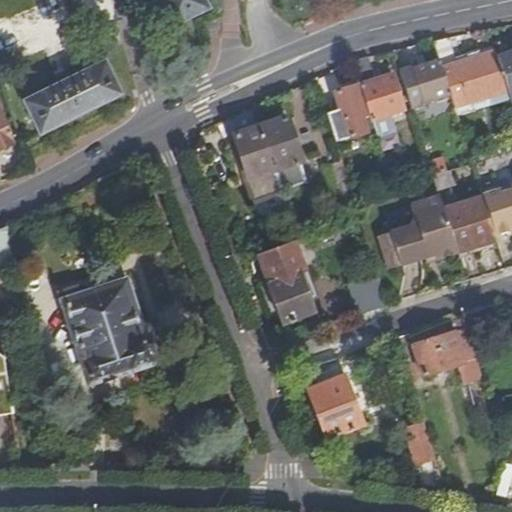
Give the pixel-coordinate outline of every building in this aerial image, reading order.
[(205,0),(159,0),(172,27),(210,9),(205,0)] [(451,95),(455,109),(509,92),(498,58),(497,52),(457,65),(449,39),(435,42),(441,62),(451,95)] [(511,53),(498,58),(509,92),(511,101),(511,53)] [(353,64),(371,123),(403,113),(392,77),(377,82),(370,59),(354,63),(353,64)] [(451,95),(441,62),(416,70),(426,103),(451,95)] [(121,98),(104,64),(22,102),(37,137),(121,98)] [(366,134),(361,118),(367,116),(359,89),(337,96),(350,139),(366,134)] [(0,114),(0,149),(12,145),(0,114)] [(260,126),(282,189),(303,182),(297,163),(301,162),(287,117),(260,126)] [(256,205),(284,196),(282,189),(260,126),(232,136),(256,205)] [(325,167),(341,216),(355,210),(353,203),(340,162),(325,167)] [(390,180),(393,190),(432,178),(429,167),(390,180)] [(432,178),(437,192),(454,186),(449,172),(432,178)] [(501,192),(482,198),(494,238),(511,232),(511,188),(511,192),(502,196),(501,192)] [(387,270),(424,259),(436,255),(437,260),(456,254),(442,210),(438,197),(410,205),(413,217),(407,223),(395,226),(375,232),(387,270)] [(482,198),(442,210),(456,254),(456,255),(495,243),(494,238),(482,198)] [(258,259),(282,326),(313,316),(299,274),(307,272),(298,246),(258,259)] [(385,307),(376,277),(361,281),(371,312),(385,307)] [(123,284),(78,298),(64,302),(90,382),(153,360),(146,337),(141,339),(123,284)] [(62,294),(64,302),(78,298),(75,289),(62,294)] [(467,331),(463,319),(410,336),(424,380),(464,367),(454,335),(467,331)] [(0,416),(13,415),(4,356),(0,356),(0,416)] [(308,389),(326,438),(362,424),(343,376),(308,389)] [(464,406),(479,404),(477,385),(461,388),(464,406)] [(402,425),(410,465),(432,460),(424,421),(402,425)]
